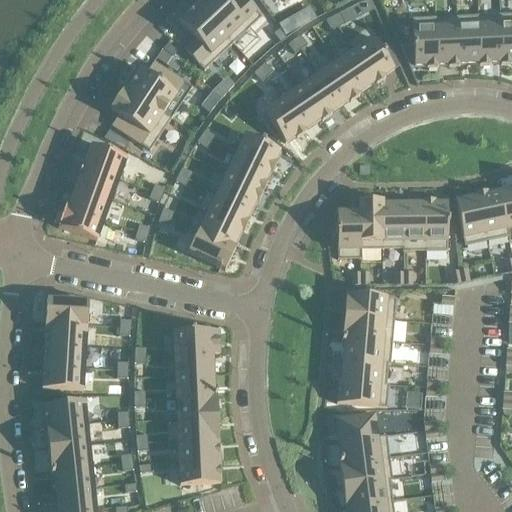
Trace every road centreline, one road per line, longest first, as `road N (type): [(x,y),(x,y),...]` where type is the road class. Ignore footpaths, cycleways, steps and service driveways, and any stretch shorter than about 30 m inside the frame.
road 1 (residential): [(258,309),(302,202),(359,141),(437,108),(511,113)]
road 2 (residential): [(15,257),(26,201),(58,123),(89,66),(144,0)]
road 3 (residential): [(12,511),(1,405),(15,257)]
road 4 (residential): [(258,309),(15,257)]
road 5 (residential): [(102,0),(49,76),(0,187)]
road 6 (residential): [(287,511),(254,400),(258,309)]
